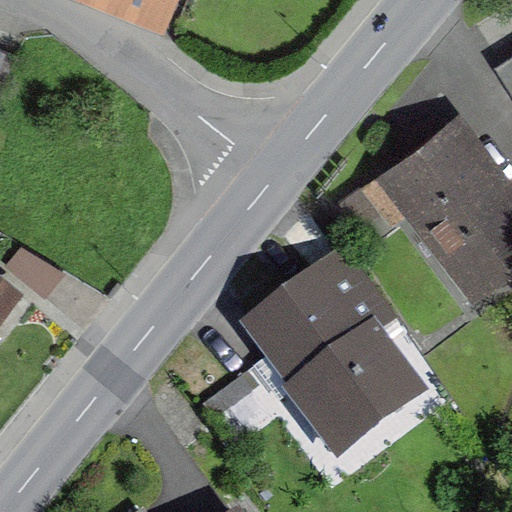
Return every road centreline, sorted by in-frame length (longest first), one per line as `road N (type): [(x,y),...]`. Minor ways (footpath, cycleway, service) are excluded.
road 1 (tertiary): [(2,511),(272,178)]
road 2 (residential): [(272,178),(85,25),(37,0)]
road 3 (tertiary): [(272,178),(422,0)]
